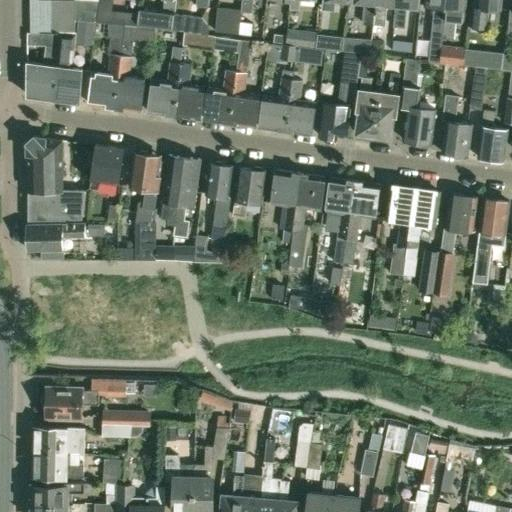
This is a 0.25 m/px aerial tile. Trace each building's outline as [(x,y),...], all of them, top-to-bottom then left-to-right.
[(30,0),(31,30),(50,31),(51,0),(30,0)] [(51,0),(50,31),(75,32),(76,18),(75,0),(51,0)] [(75,0),(76,18),(97,20),(99,0),(75,0)] [(99,0),(97,20),(137,24),(138,14),(113,10),(114,0),(99,0)] [(165,0),(164,9),(176,10),(177,10),(177,0),(165,0)] [(242,0),(241,10),(251,11),(252,0),(242,0)] [(299,9),(300,0),(289,0),(289,3),(289,8),(299,9)] [(373,22),(375,0),(365,0),(364,22),(373,22)] [(396,2),(395,0),(375,0),(373,22),(385,24),(387,1),(396,2)] [(394,26),(405,27),(407,3),(416,4),(416,0),(395,0),(396,2),(394,26)] [(442,37),(445,0),(424,0),(424,4),(434,5),(430,49),(429,60),(440,61),(441,50),(441,49),(441,47),(442,37)] [(445,0),(442,37),(453,38),(455,20),(464,21),(466,0),(445,0)] [(486,30),(488,8),(501,9),(501,0),(475,0),(475,5),(471,5),(468,28),(486,30)] [(137,24),(136,26),(156,28),(173,30),(175,14),(176,10),(164,9),(139,6),(138,14),(137,24)] [(217,9),(215,32),(239,34),(240,23),(241,11),(217,9)] [(173,30),(187,32),(207,34),(208,27),(201,18),(175,14),(173,30)] [(78,18),(76,36),(93,38),(96,20),(90,20),(78,18)] [(93,71),(89,103),(114,106),(122,49),(123,37),(125,25),(112,23),(107,53),(111,53),(109,73),(93,71)] [(240,23),(239,34),(262,37),(264,25),(240,23)] [(156,28),(136,26),(125,25),(123,37),(122,49),(114,106),(141,110),(145,78),(129,76),(132,56),(134,39),(154,40),(156,28)] [(314,47),(316,33),(287,29),(286,35),(285,43),(297,45),(311,46),(314,47)] [(187,32),(185,45),(213,48),(214,35),(207,34),(187,32)] [(28,33),(27,45),(46,45),(58,45),(59,33),(28,33)] [(56,66),(54,98),(80,101),(82,69),(67,67),(69,50),(74,51),(75,49),(76,34),(59,33),(58,45),(58,49),(56,66)] [(285,43),(286,35),(274,33),(273,42),(281,43),(285,43)] [(344,50),(345,36),(316,33),(314,47),(344,50)] [(214,35),(213,48),(222,49),(239,51),(239,49),(241,38),(214,35)] [(345,36),(344,50),(370,53),(372,39),(345,36)] [(260,94),(244,92),(251,39),(241,38),(239,49),(239,51),(236,71),(229,122),(256,126),(260,94)] [(385,41),(372,39),(371,49),(370,53),(383,55),(385,41)] [(297,45),(285,43),(281,43),(280,49),(278,58),(294,60),(297,45)] [(309,65),(311,46),(297,45),(294,60),(294,62),(309,65)] [(174,115),(181,63),(183,47),(173,46),(168,81),(153,79),(149,111),(174,115)] [(511,50),(505,50),(502,68),(511,69),(511,50)] [(353,106),(355,91),(360,52),(348,51),(342,104),(323,102),(319,135),(338,137),(338,134),(346,135),(350,106),(353,106)] [(502,54),(489,53),(487,67),(501,68),(502,54)] [(420,59),(406,58),(400,105),(408,106),(404,137),(403,137),(403,139),(431,142),(432,141),(431,141),(436,109),(419,106),(421,88),(411,86),(412,79),(414,80),(418,77),(420,59)] [(54,98),(56,66),(27,61),(28,94),(54,98)] [(181,63),(174,115),(200,118),(205,86),(189,84),(192,64),(181,63)] [(482,107),(484,95),(488,67),(476,65),(470,106),(482,107)] [(229,122),(236,71),(226,69),(224,89),(208,87),(204,119),(229,122)] [(284,130),(291,78),(282,77),(279,97),(263,95),(259,127),(284,130)] [(291,78),(284,130),(312,134),(316,102),(300,99),(303,80),(291,78)] [(373,137),(378,95),(370,94),(371,81),(362,81),(358,111),(360,114),(358,132),(360,132),(361,135),(373,137)] [(378,95),(373,137),(386,138),(388,136),(390,136),(393,117),(396,115),(400,85),(390,84),(388,96),(378,95)] [(446,120),(442,151),(468,155),(472,124),(455,121),(459,96),(446,94),(442,119),(446,120)] [(511,121),(511,97),(506,97),(503,121),(511,121)] [(484,109),(478,156),(504,159),(508,128),(493,126),(495,110),(484,109)] [(28,197),(28,219),(71,219),(71,218),(82,218),(85,190),(63,188),(63,139),(35,135),(28,141),(28,142),(29,189),(28,197)] [(104,177),(114,179),(119,179),(124,148),(97,144),(92,176),(94,176),(93,187),(102,189),(104,177)] [(135,152),(131,185),(146,187),(144,201),(139,200),(137,220),(155,219),(156,208),(160,176),(158,176),(160,156),(149,154),(147,151),(141,150),(138,152),(135,152)] [(175,224),(184,156),(169,154),(163,201),(161,218),(168,219),(167,223),(175,224)] [(184,156),(175,224),(174,234),(187,235),(189,221),(184,220),(186,204),(194,205),(201,158),(184,156)] [(224,164),(222,161),(217,161),(215,163),(211,162),(206,193),(217,195),(213,224),(226,226),(231,196),(228,196),(233,166),(224,164)] [(248,200),(255,201),(261,202),(266,170),(263,170),(261,167),(254,166),(252,169),(240,167),(233,215),(245,216),(248,200)] [(291,228),(300,172),(276,169),(272,202),(287,204),(283,228),(291,230),(291,228)] [(308,224),(303,223),(305,207),(320,209),(325,175),(300,172),(291,228),(291,230),(288,268),(299,269),(308,224)] [(345,260),(355,180),(331,177),(327,210),(341,212),(335,258),(345,260)] [(353,261),(356,239),(360,214),(375,217),(380,183),(355,180),(345,260),(353,261)] [(401,220),(398,244),(393,244),(390,271),(404,273),(406,256),(415,188),(390,184),(385,218),(401,220)] [(440,191),(415,188),(406,256),(404,273),(413,274),(420,223),(435,225),(440,191)] [(457,228),(473,230),(477,197),(451,193),(447,227),(444,228),(441,252),(439,252),(433,292),(449,294),(454,254),(453,254),(457,228)] [(510,201),(485,198),(477,253),(491,255),(494,231),(506,233),(510,201)] [(118,221),(120,204),(109,203),(108,220),(118,221)] [(29,247),(29,249),(50,249),(62,249),(62,236),(85,236),(85,223),(28,223),(29,247)] [(222,261),(224,252),(209,250),(211,236),(197,234),(195,244),(193,261),(222,261)] [(136,236),(136,259),(155,259),(155,244),(156,244),(156,235),(136,236)] [(156,260),(172,260),(173,244),(156,244),(156,260)] [(172,260),(193,261),(195,244),(173,244),(172,260)] [(224,252),(222,261),(239,261),(240,250),(238,246),(225,244),(224,252)] [(433,292),(439,252),(426,250),(421,291),(433,292)] [(343,264),(333,263),(332,269),(331,280),(340,281),(342,271),(343,264)] [(495,267),(493,283),(497,283),(506,284),(506,278),(508,268),(496,266),(495,267)] [(286,283),(275,282),(274,296),(284,297),(286,283)] [(309,309),(311,297),(291,294),(289,306),(309,309)] [(370,327),(382,328),(384,316),(372,314),(370,327)] [(431,332),(445,335),(448,318),(433,316),(431,332)] [(511,328),(511,320),(503,319),(501,328),(511,330),(511,328)] [(427,333),(428,322),(418,321),(416,332),(427,333)] [(473,333),(467,333),(466,343),(466,344),(477,346),(477,339),(473,333)] [(124,396),(124,380),(106,379),(106,395),(124,396)] [(47,386),(46,415),(81,417),(81,403),(98,403),(99,389),(81,388),(81,387),(47,386)] [(232,411),(233,402),(208,393),(200,391),(198,399),(232,411)] [(249,409),(236,407),(234,421),(241,422),(250,423),(250,422),(251,409),(249,409)] [(104,411),(103,424),(131,425),(142,425),(150,426),(151,412),(104,411)] [(315,422),(305,421),(300,424),(295,464),(306,466),(315,422)] [(103,424),(103,436),(130,437),(131,425),(103,424)] [(389,424),(383,449),(393,451),(402,453),(408,428),(400,426),(389,424)] [(34,425),(33,451),(81,452),(84,452),(85,427),(34,425)] [(176,435),(176,426),(174,426),(164,426),(164,429),(164,440),(172,440),(176,440),(176,435)] [(194,463),(193,511),(212,511),(213,489),(214,457),(225,457),(230,427),(218,426),(216,445),(207,445),(206,463),(194,463)] [(424,455),(428,435),(414,432),(410,452),(424,455)] [(368,450),(378,452),(382,436),(371,434),(368,450)] [(437,439),(430,436),(427,447),(445,451),(447,442),(437,439)] [(268,439),(266,445),(264,459),(259,511),(278,511),(281,479),(272,478),(274,460),(275,446),(276,439),(268,439)] [(323,442),(311,440),(306,466),(304,479),(317,481),(318,468),(323,442)] [(475,450),(451,443),(447,461),(472,465),(475,450)] [(259,511),(264,459),(266,445),(256,444),(255,459),(253,484),(254,484),(253,496),(243,495),(241,511),(259,511)] [(368,450),(365,449),(360,474),(373,477),(378,452),(368,450)] [(81,462),(81,452),(33,451),(33,475),(66,476),(67,475),(84,476),(85,462),(81,462)] [(409,451),(407,465),(423,469),(426,455),(424,455),(410,452),(409,451)] [(193,511),(194,463),(180,463),(178,453),(166,453),(165,479),(174,480),(173,511),(193,511)] [(434,455),(426,453),(426,455),(423,469),(420,483),(428,485),(434,455)] [(103,475),(103,483),(107,483),(109,483),(116,483),(120,483),(120,476),(103,475)] [(241,511),(243,495),(244,475),(235,475),(233,494),(223,494),(221,511),(241,511)] [(297,511),(298,499),(288,499),(290,479),(281,479),(278,511),(297,511)] [(33,501),(67,502),(72,502),(72,491),(84,491),(85,481),(59,481),(58,483),(33,482),(33,501)] [(116,503),(116,483),(109,483),(107,483),(107,502),(116,503)] [(147,492),(147,496),(131,496),(131,483),(120,483),(116,483),(116,503),(116,506),(130,506),(129,511),(164,511),(165,485),(157,485),(157,486),(153,486),(147,492)] [(309,490),(306,511),(332,511),(335,493),(331,493),(320,491),(309,490)] [(424,511),(427,503),(429,492),(418,490),(416,501),(415,501),(412,511),(424,511)] [(335,493),(332,511),(358,511),(360,496),(335,493)] [(385,511),(382,511),(385,494),(375,493),(371,509),(370,509),(369,511),(385,511)] [(412,511),(415,501),(406,499),(402,511),(412,511)] [(67,511),(67,502),(33,501),(32,511),(67,511)] [(448,511),(447,511),(449,503),(439,501),(436,511),(448,511)] [(116,503),(107,502),(93,502),(92,511),(106,511),(107,511),(113,511),(116,511),(116,506),(116,503)]
